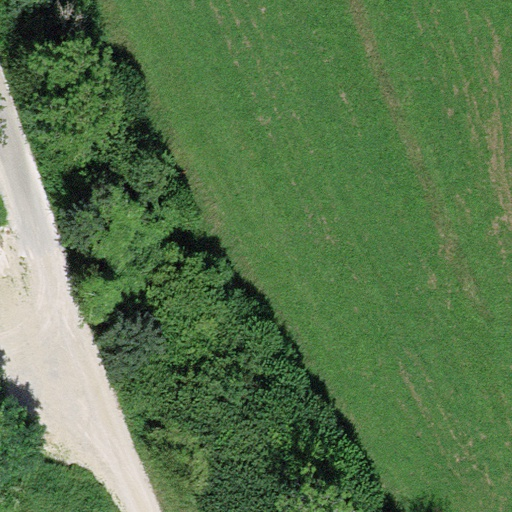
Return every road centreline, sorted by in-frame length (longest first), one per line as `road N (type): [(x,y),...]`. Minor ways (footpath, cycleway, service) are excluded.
road 1 (residential): [(149,511),(0,99)]
road 2 (track): [(0,359),(113,412)]
